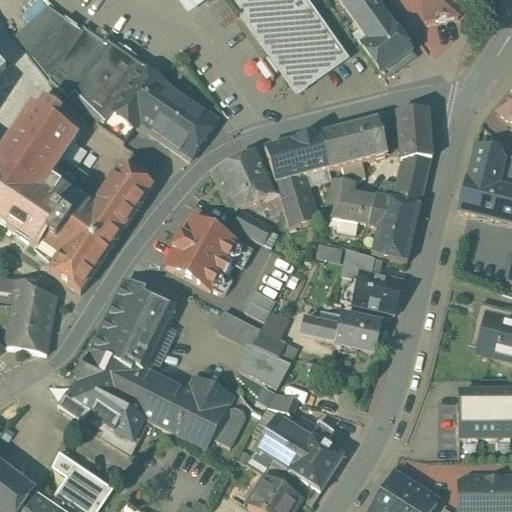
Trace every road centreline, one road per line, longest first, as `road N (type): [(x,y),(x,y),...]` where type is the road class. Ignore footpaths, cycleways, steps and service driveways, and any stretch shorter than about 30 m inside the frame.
road 1 (secondary): [(335,511),(400,385),(443,182),(472,96)]
road 2 (residential): [(212,159),(126,256),(57,361),(0,394)]
road 3 (residential): [(472,96),(399,100),(265,135),(212,159)]
